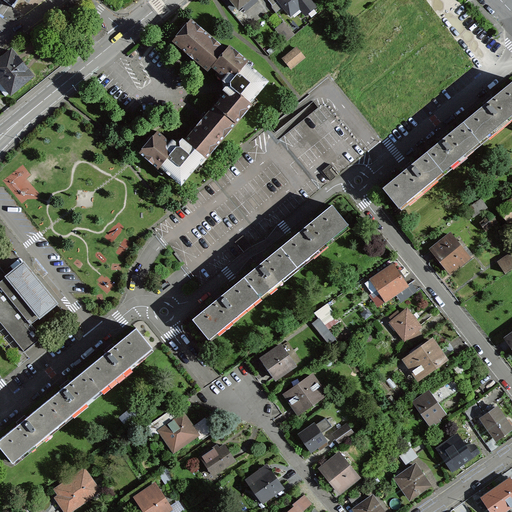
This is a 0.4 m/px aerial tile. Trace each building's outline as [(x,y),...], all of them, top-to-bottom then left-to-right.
[(283,6),(279,0),(273,5),(277,10),(283,6)] [(278,0),(279,0),(283,6),(291,15),(300,7),(308,0),(278,0)] [(315,6),(310,0),(308,0),(300,7),(305,14),(315,6)] [(157,131),(141,150),(141,155),(145,158),(147,156),(153,161),(151,163),(158,168),(158,169),(160,167),(165,171),(171,177),(172,176),(179,181),(183,181),(188,174),(189,175),(195,168),(199,163),(201,165),(211,153),(211,152),(230,129),(231,130),(241,118),(239,116),(245,109),(247,111),(252,105),(250,103),(255,98),(260,92),(259,90),(265,84),(264,80),(258,75),(259,73),(252,68),(247,63),(248,62),(248,61),(242,56),(241,58),(234,53),(235,51),(229,46),(226,49),(220,44),(219,45),(196,25),(197,25),(191,19),(172,41),(187,54),(190,57),(193,59),(208,71),(211,67),(224,78),(222,80),(225,83),(225,88),(222,91),(225,93),(213,107),(202,120),(201,120),(196,126),(197,126),(191,133),(185,141),(182,139),(180,142),(175,142),(172,139),(170,142),(157,131)] [(277,28),(287,41),(294,34),(284,22),(277,28)] [(297,48),(283,59),(291,68),(304,56),(297,48)] [(0,89),(5,95),(10,92),(11,93),(21,84),(32,75),(11,51),(0,59),(0,89)] [(511,103),(511,83),(506,76),(482,96),(454,118),(470,138),(511,103)] [(470,138),(454,118),(436,132),(416,148),(432,168),(470,138)] [(432,168),(416,148),(394,166),(372,184),(388,203),(432,168)] [(331,180),(335,176),(327,166),(323,170),(331,180)] [(482,197),(467,207),(473,217),(488,207),(482,197)] [(511,222),(511,197),(498,207),(510,224),(511,222)] [(287,263),(339,221),(323,201),(297,222),(271,243),(287,263)] [(442,260),(451,271),(469,257),(462,249),(466,246),(461,240),(457,243),(450,234),(432,248),(442,260)] [(238,239),(247,249),(251,245),(243,235),(238,239)] [(287,263),(271,243),(252,258),(234,273),(250,293),(287,263)] [(511,253),(498,262),(505,272),(511,267),(511,253)] [(0,267),(0,321),(24,352),(42,337),(31,323),(57,303),(39,281),(24,262),(7,276),(0,267)] [(370,279),(376,287),(385,301),(408,285),(403,278),(404,277),(402,275),(399,270),(398,271),(393,263),(370,279)] [(250,293),(234,273),(210,293),(183,315),(199,334),(250,293)] [(370,290),(376,287),(370,279),(365,283),(370,290)] [(412,315),(407,309),(391,322),(405,339),(407,337),(418,329),(421,326),(416,320),(416,319),(414,317),(412,315)] [(335,338),(319,318),(313,323),(329,342),(335,338)] [(141,345),(125,325),(94,350),(73,367),(89,387),(141,345)] [(422,334),(418,329),(407,337),(412,343),(422,334)] [(419,377),(445,358),(439,350),(432,340),(425,345),(413,353),(406,359),(419,377)] [(411,350),(413,353),(425,345),(422,342),(411,350)] [(270,368),(276,377),(294,365),(281,346),(263,358),(270,368)] [(89,387),(73,367),(54,382),(36,397),(52,416),(89,387)] [(312,375),(286,394),(299,412),(325,394),(312,375)] [(453,377),(429,393),(438,405),(461,389),(457,382),(453,377)] [(438,405),(429,393),(428,392),(414,402),(430,423),(444,413),(438,405)] [(52,416),(36,397),(12,417),(0,426),(0,457),(0,458),(52,416)] [(464,410),(471,419),(481,412),(474,403),(464,410)] [(482,417),(497,438),(505,432),(511,428),(497,406),(482,417)] [(198,434),(193,426),(190,422),(184,413),(175,419),(170,412),(172,411),(171,410),(148,426),(153,434),(157,431),(158,432),(160,430),(174,450),(197,434),(198,434)] [(326,417),(315,424),(321,432),(332,425),(326,417)] [(205,418),(193,426),(198,434),(197,434),(200,438),(213,429),(205,418)] [(315,424),(315,423),(299,434),(305,442),(311,451),(318,446),(325,441),(326,440),(321,432),(315,424)] [(335,433),(341,442),(353,433),(347,424),(335,433)] [(113,439),(119,447),(125,443),(119,435),(113,439)] [(450,441),(453,445),(461,439),(458,435),(450,441)] [(461,439),(453,445),(441,453),(452,470),(463,462),(473,455),(466,446),(461,439)] [(327,444),(325,441),(318,446),(320,449),(327,444)] [(441,453),(453,445),(450,441),(438,449),(441,453)] [(466,446),(473,455),(479,451),(474,445),(473,444),(472,444),(470,444),(469,445),(467,445),(466,446)] [(212,464),(217,471),(234,459),(230,452),(225,445),(217,450),(215,447),(202,456),(208,466),(212,464)] [(339,453),(321,468),(330,479),(340,491),(358,477),(339,453)] [(397,478),(410,497),(411,496),(412,497),(420,492),(419,491),(423,488),(429,484),(416,465),(397,478)] [(263,468),(248,479),(263,500),(282,487),(275,478),(269,469),(265,471),(263,468)] [(61,494),(57,497),(62,504),(67,511),(98,490),(84,470),(57,488),(61,494)] [(496,487),(509,507),(511,504),(511,479),(510,477),(503,482),(496,487)] [(163,511),(171,507),(154,483),(136,496),(144,508),(146,511),(163,511)] [(505,511),(504,510),(509,507),(496,487),(489,492),(482,497),(491,511),(505,511)] [(293,504),(294,506),(299,511),(300,511),(302,511),(312,503),(304,494),(293,504)] [(355,508),(357,511),(383,511),(372,496),(355,508)]
